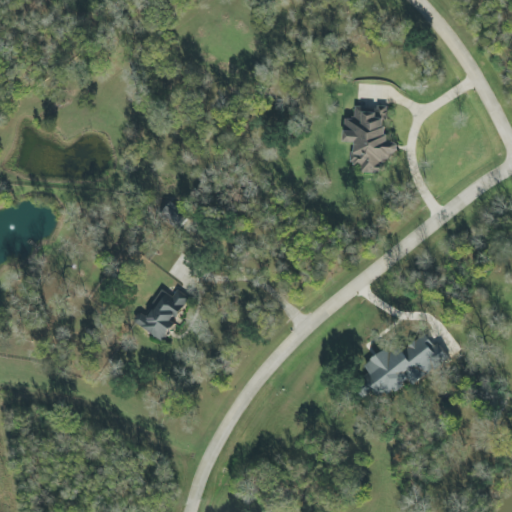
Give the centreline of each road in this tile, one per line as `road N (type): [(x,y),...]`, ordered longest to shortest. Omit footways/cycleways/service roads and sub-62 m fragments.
road 1 (residential): [(511,163),(305,325),(249,386),(213,444),(186,511)]
road 2 (residential): [(415,0),(458,48),(511,147)]
